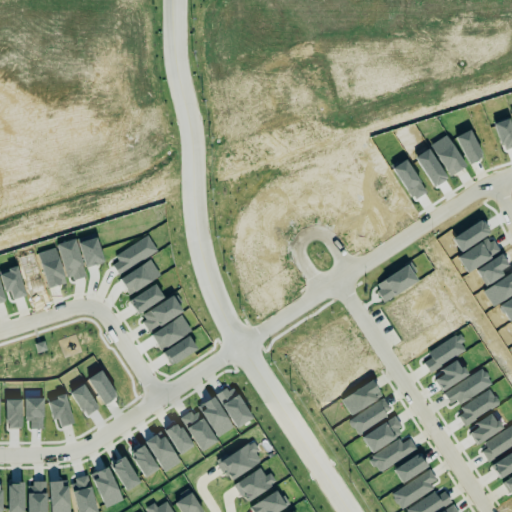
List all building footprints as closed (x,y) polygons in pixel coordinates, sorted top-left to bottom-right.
[(226,481),(260,463),(254,453),(258,452),(252,442),(216,462),(226,481)] [(268,473),(264,476),(258,468),(232,485),(244,503),(275,483),(268,473)] [(178,511),(200,511),(188,491),(172,501),(178,511)] [(251,511),(274,511),(284,506),(275,491),(248,507),(251,511)] [(144,508),(146,511),(171,511),(165,501),(156,507),(153,503),(144,508)]
